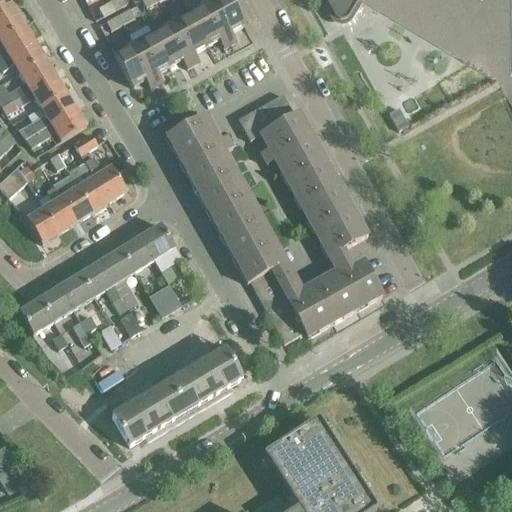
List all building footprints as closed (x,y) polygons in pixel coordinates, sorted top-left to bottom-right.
[(0,0),(0,21),(14,13),(6,0),(0,0)] [(122,0),(120,0),(110,6),(115,15),(127,8),(122,0)] [(155,0),(147,0),(141,3),(146,11),(158,5),(155,0)] [(227,0),(220,0),(206,8),(230,50),(237,46),(232,37),(244,30),(227,0)] [(322,0),(334,19),(336,22),(339,24),(343,24),(346,22),(348,20),(360,0),(322,0)] [(115,15),(110,6),(99,13),(104,21),(115,15)] [(206,8),(189,18),(207,51),(219,44),(224,53),(230,50),(206,8)] [(0,45),(25,30),(14,13),(0,21),(0,45)] [(129,13),(117,20),(122,28),(134,22),(129,13)] [(189,18),(170,28),(194,69),(200,66),(195,57),(207,51),(189,18)] [(122,28),(117,20),(106,26),(111,35),(122,28)] [(170,28),(152,38),(170,71),(182,64),(187,73),(194,69),(170,28)] [(0,56),(0,67),(35,47),(25,30),(0,45),(0,46),(4,54),(0,56)] [(152,38),(133,48),(156,90),(163,86),(158,78),(170,71),(152,38)] [(14,70),(19,79),(20,79),(45,63),(35,47),(0,67),(0,70),(3,76),(14,70)] [(156,90),(133,48),(114,59),(133,92),(145,85),(150,93),(156,90)] [(483,60),(397,108),(409,129),(495,82),(483,60)] [(0,89),(0,109),(2,114),(55,80),(45,63),(20,79),(19,79),(0,89)] [(34,103),(40,113),(66,97),(55,80),(2,114),(6,120),(34,103)] [(20,137),(25,145),(76,114),(66,97),(40,113),(45,122),(20,137)] [(279,162),(331,257),(332,259),(363,242),(358,232),(362,230),(353,213),(349,215),(344,207),(349,205),(340,190),(336,192),(331,183),(335,181),(327,165),(322,167),(318,159),(322,157),(313,141),(309,143),(304,135),(309,132),(300,117),(294,120),(283,99),(239,124),(251,145),(265,137),(272,150),(259,157),(266,169),(279,162)] [(76,114),(25,145),(31,151),(47,141),(54,137),(60,146),(86,131),(76,114)] [(227,139),(214,146),(201,122),(199,123),(195,115),(165,132),(169,140),(165,142),(167,145),(171,143),(176,150),(172,152),(180,168),(184,165),(189,174),(185,176),(194,192),(198,190),(202,198),(199,200),(207,215),(210,213),(215,222),(212,224),(220,240),(224,238),(229,246),(225,248),(234,264),(237,262),(242,271),(239,273),(247,289),(251,287),(284,348),(315,331),(318,336),(333,328),(331,324),(340,319),(342,323),(364,311),(362,307),(370,302),(372,306),(382,301),(363,266),(290,306),(288,302),(298,297),(221,158),(234,151),(227,139)] [(0,132),(0,147),(8,140),(2,131),(0,132)] [(73,150),(80,161),(98,150),(91,139),(73,150)] [(0,163),(15,149),(8,140),(0,147),(0,163)] [(49,163),(57,175),(64,171),(57,158),(49,163)] [(84,167),(85,168),(110,208),(127,198),(111,172),(101,178),(92,162),(84,167)] [(68,177),(72,183),(93,218),(110,208),(85,168),(79,172),(78,170),(68,177)] [(0,188),(0,193),(9,203),(26,187),(17,173),(0,188)] [(61,188),(54,192),(77,228),(93,218),(72,183),(62,190),(61,188)] [(39,205),(44,213),(60,239),(77,228),(54,192),(47,196),(49,199),(39,205)] [(44,213),(27,223),(43,249),(60,239),(44,213)] [(141,243),(154,265),(175,253),(162,231),(141,243)] [(121,256),(134,278),(154,265),(141,243),(121,256)] [(101,268),(129,313),(137,307),(123,285),(134,278),(121,256),(101,268)] [(106,295),(120,318),(129,313),(101,268),(80,280),(94,302),(106,295)] [(171,272),(162,278),(169,288),(178,283),(171,272)] [(169,288),(162,278),(153,283),(160,294),(169,288)] [(74,314),(94,302),(80,280),(60,293),(74,314)] [(54,327),(74,314),(60,293),(40,305),(54,327)] [(33,340),(54,327),(40,305),(19,318),(33,340)] [(129,313),(120,318),(123,323),(121,325),(130,340),(141,333),(132,318),(129,313)] [(91,321),(82,327),(88,337),(97,332),(91,321)] [(117,326),(110,330),(111,331),(120,346),(126,342),(117,326)] [(88,337),(82,327),(73,332),(84,351),(93,346),(88,337)] [(102,335),(103,340),(111,354),(121,348),(120,346),(111,331),(102,335)] [(62,339),(53,344),(39,352),(62,386),(68,381),(53,358),(68,349),(62,339)] [(223,354),(112,421),(129,451),(241,384),(223,354)] [(511,380),(498,361),(417,418),(461,480),(511,444),(511,436),(511,435),(500,443),(492,432),(511,418),(511,380)] [(373,511),(317,425),(262,460),(295,511),(373,511)] [(0,476),(2,479),(22,467),(9,446),(0,451),(0,476)]
